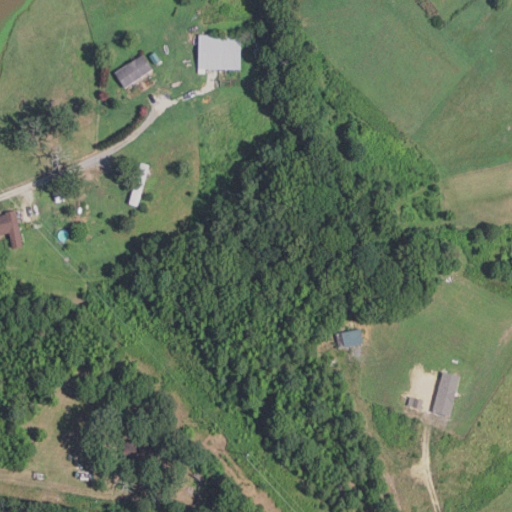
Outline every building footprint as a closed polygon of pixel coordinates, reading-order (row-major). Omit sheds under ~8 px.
[(240,70),(198,69),(199,35),(240,35),(240,70)] [(142,54),(152,70),(124,88),(114,72),(142,54)] [(149,165),(138,206),(128,203),(140,162),(149,165)] [(65,194),(63,194),(64,200),(55,201),(54,196),(53,190),(64,188),(65,194)] [(11,248),(8,233),(0,234),(0,214),(5,214),(5,212),(15,210),(23,246),(11,248)] [(364,343),(338,349),(335,333),(360,328),(364,343)] [(450,416),(433,411),(443,371),(461,376),(450,416)] [(422,408),(409,405),(410,397),(424,400),(422,408)] [(126,468),(126,462),(124,462),(122,441),(133,440),(133,438),(145,437),(145,439),(155,438),(157,460),(138,462),(138,467),(126,468)]
